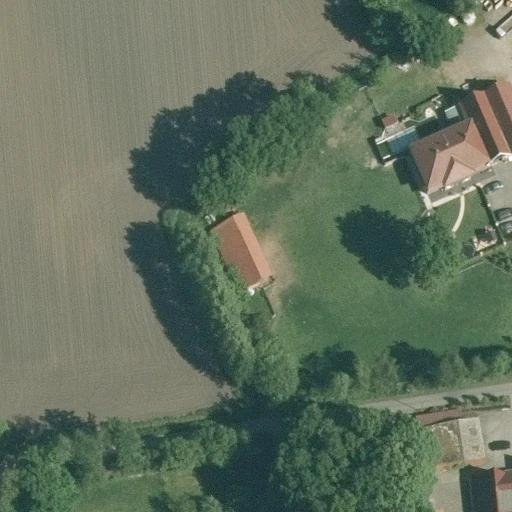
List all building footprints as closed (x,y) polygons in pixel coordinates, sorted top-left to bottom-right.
[(448,114),(457,135),(474,127),(491,167),(511,157),(511,99),(507,88),(448,114)] [(457,135),(410,155),(428,195),(491,167),(474,127),(457,135)] [(511,220),(511,216),(495,222),(504,247),(511,244),(511,220)] [(240,218),(210,233),(240,291),(269,276),(240,218)] [(447,264),(457,241),(429,228),(419,252),(447,264)] [(414,420),(417,434),(461,427),(459,413),(414,420)] [(461,427),(417,434),(423,475),(484,465),(477,424),(461,427)] [(511,511),(511,476),(468,482),(471,511),(511,511)]
